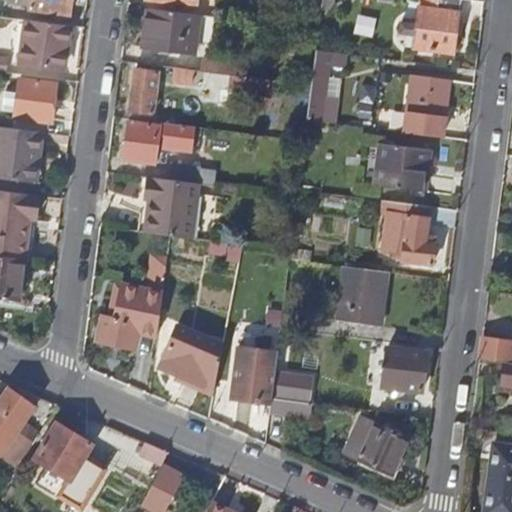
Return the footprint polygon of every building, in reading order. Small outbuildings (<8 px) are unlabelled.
[(30,0),(30,6),(70,11),(70,0),(30,0)] [(419,0),(418,16),(406,15),(405,26),(416,27),(414,43),(454,48),(459,0),(419,0)] [(199,10),(146,3),(141,42),(194,49),(199,10)] [(69,22),(36,18),(31,64),(62,67),(69,22)] [(339,48),(315,45),(313,58),(329,61),(337,63),(339,48)] [(201,67),(203,67),(225,70),(226,58),(203,55),(201,67)] [(306,116),(321,118),(329,61),(313,58),(311,82),(306,116)] [(201,67),(174,63),(172,77),(201,81),(203,67),(201,67)] [(158,68),(135,65),(130,105),(152,108),(158,68)] [(225,70),(203,67),(201,81),(223,83),(224,78),(225,70)] [(270,76),(225,70),(224,78),(229,78),(229,87),(268,92),(270,76)] [(406,129),(442,134),(450,76),(413,72),(406,129)] [(56,80),(19,76),(14,115),(51,119),(56,80)] [(195,123),(160,118),(159,123),(128,119),(123,155),(154,159),(156,142),(192,147),(195,123)] [(41,128),(0,122),(0,174),(41,180),(45,149),(38,148),(41,128)] [(421,161),(426,161),(428,147),(381,142),(376,181),(418,187),(421,161)] [(169,174),(198,178),(200,161),(171,158),(169,174)] [(146,228),(170,231),(202,236),(210,180),(198,178),(169,174),(151,172),(149,193),(154,193),(152,208),(149,208),(146,228)] [(0,251),(23,255),(24,243),(28,213),(35,214),(39,192),(0,186),(0,251)] [(427,201),(382,195),(381,209),(385,209),(381,248),(401,250),(401,257),(431,261),(434,242),(422,241),(427,201)] [(225,239),(209,237),(207,248),(223,251),(225,239)] [(237,258),(240,241),(225,239),(223,251),(223,256),(237,258)] [(0,295),(18,298),(23,255),(0,251),(0,295)] [(150,284),(163,287),(167,254),(160,254),(159,269),(152,268),(150,284)] [(386,268),(342,262),(335,318),(379,324),(386,268)] [(157,333),(162,290),(122,281),(114,316),(104,313),(98,336),(134,344),(137,329),(157,333)] [(281,310),(279,324),(308,328),(309,314),(281,310)] [(212,385),(221,337),(208,334),(177,320),(159,362),(212,385)] [(511,339),(480,335),(477,356),(500,360),(510,360),(511,347),(511,339)] [(273,368),(276,346),(236,341),(229,396),(269,401),(270,393),(273,368)] [(380,384),(419,389),(424,349),(385,344),(380,384)] [(511,360),(510,360),(500,360),(498,380),(511,381),(511,360)] [(273,368),(270,393),(269,401),(268,408),(285,410),(287,396),(306,398),(310,373),(273,368)] [(13,439),(29,450),(38,436),(22,425),(32,409),(6,393),(0,402),(0,445),(6,449),(13,439)] [(287,396),(285,410),(308,413),(310,399),(306,398),(287,396)] [(373,418),(369,416),(366,416),(364,415),(361,415),(357,416),(356,416),(341,449),(389,471),(406,434),(373,418)] [(34,459),(69,481),(91,446),(57,424),(34,459)] [(511,511),(511,444),(492,442),(482,511),(511,511)] [(143,506),(154,511),(164,511),(183,478),(164,467),(143,506)]
